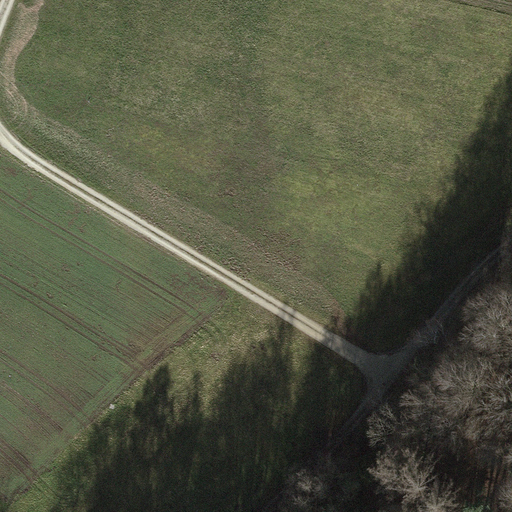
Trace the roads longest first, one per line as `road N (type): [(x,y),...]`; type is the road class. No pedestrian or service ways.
road 1 (residential): [(0,134),(204,267),(394,371),(457,294),(511,245)]
road 2 (track): [(394,371),(266,511)]
